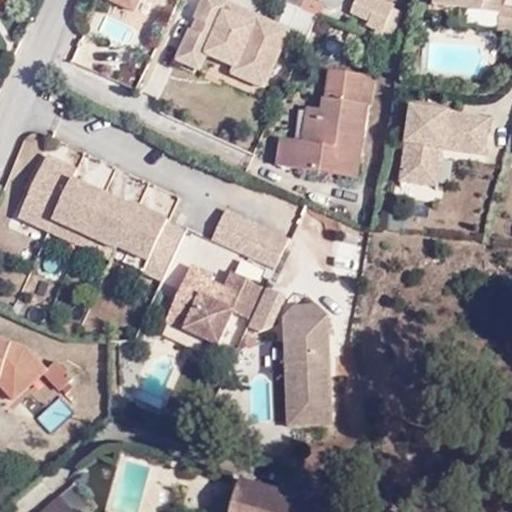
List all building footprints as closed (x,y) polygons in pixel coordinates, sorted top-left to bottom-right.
[(112,0),(141,13),(146,0),(112,0)] [(311,46),(324,16),(314,10),(291,1),(282,21),(246,5),(241,14),(229,10),(232,0),(205,0),(198,17),(203,19),(200,26),(195,24),(180,56),(206,68),(213,52),(243,65),(247,61),(278,75),(294,38),(311,46)] [(241,14),(246,5),(234,0),(232,0),(229,10),(241,14)] [(334,0),(313,0),(314,10),(324,16),(332,19),(336,0),(334,0)] [(375,17),(373,22),(381,25),(389,3),(390,0),(359,0),(356,7),(375,17)] [(509,0),(441,0),(440,6),(505,13),(503,29),(511,29),(511,7),(509,7),(509,0)] [(389,3),(381,25),(396,33),(406,11),(389,3)] [(375,17),(356,7),(349,22),(368,31),(373,22),(375,17)] [(240,74),(272,88),(278,75),(247,61),(243,65),(240,74)] [(298,138),(294,165),(360,177),(371,116),(374,103),(364,102),(369,73),(334,67),(329,96),(325,95),(323,109),(318,140),(304,139),(298,138)] [(374,103),(380,75),(369,73),(364,102),(374,103)] [(323,109),(309,107),(304,139),(318,140),(323,109)] [(439,187),(442,155),(452,156),(453,150),(495,154),(498,130),(456,124),(458,113),(419,109),(411,183),(439,187)] [(498,130),(500,118),(458,113),(456,124),(498,130)] [(282,135),(278,162),(294,165),(298,138),(282,135)] [(442,155),(439,187),(449,188),(452,156),(442,155)] [(33,209),(62,222),(81,181),(85,171),(55,158),(33,209)] [(112,194),(81,181),(62,222),(94,236),(112,194)] [(139,206),(112,194),(94,236),(126,251),(127,248),(144,208),(145,206),(140,204),(139,206)] [(145,206),(144,208),(127,248),(137,253),(157,261),(160,255),(178,263),(192,229),(174,222),(175,219),(145,206)] [(232,207),(219,237),(282,266),(287,255),(295,236),(232,207)] [(28,220),(58,233),(62,222),(33,209),(28,220)] [(58,233),(90,247),(94,236),(62,222),(58,233)] [(126,251),(94,236),(90,247),(122,261),(126,251)] [(171,279),(178,263),(160,255),(157,261),(137,253),(134,262),(171,279)] [(269,294),(274,284),(246,272),(236,294),(215,285),(220,274),(199,264),(175,319),(226,342),(241,308),(245,299),(264,307),(269,294)] [(288,302),(269,294),(264,307),(259,316),(252,332),(261,337),(275,332),(288,302)] [(259,316),(264,307),(245,299),(241,308),(259,316)] [(308,302),(297,312),(319,311),(308,302)] [(297,312),(287,323),(290,431),(334,430),(330,321),(319,311),(297,312)] [(72,381),(55,365),(43,376),(60,393),(72,381)] [(327,502),(338,506),(346,480),(321,472),(315,491),(329,495),(327,502)] [(329,495),(315,491),(313,498),(252,478),(243,511),(336,511),(338,506),(327,502),(329,495)] [(67,496),(81,511),(91,511),(99,505),(80,483),(67,496)] [(81,511),(67,496),(49,511),(81,511)]
